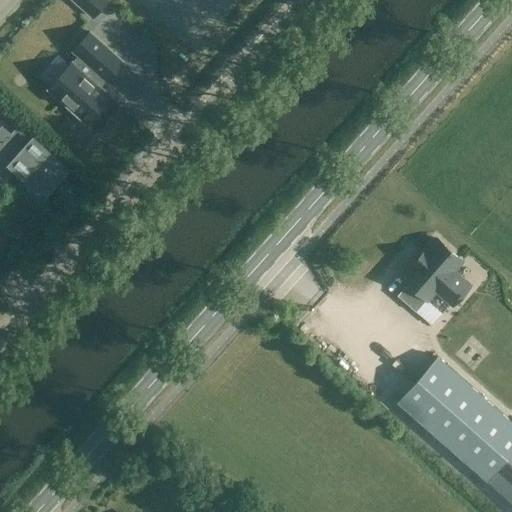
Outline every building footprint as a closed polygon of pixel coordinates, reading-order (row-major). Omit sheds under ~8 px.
[(77,0),(95,16),(110,0),(77,0)] [(123,61),(90,32),(73,50),(78,55),(72,62),(69,65),(58,55),(39,75),(51,86),(48,89),(86,123),(110,96),(97,85),(103,78),(106,80),(123,61)] [(69,170),(19,124),(11,134),(1,125),(0,126),(0,178),(4,182),(14,171),(44,198),(69,170)] [(397,295),(415,312),(426,299),(427,300),(435,290),(452,305),(470,285),(453,270),(462,261),(437,239),(426,251),(425,250),(412,264),(413,265),(402,278),(408,283),(397,295)] [(487,480),(511,451),(511,422),(437,356),(397,400),(487,480)]
